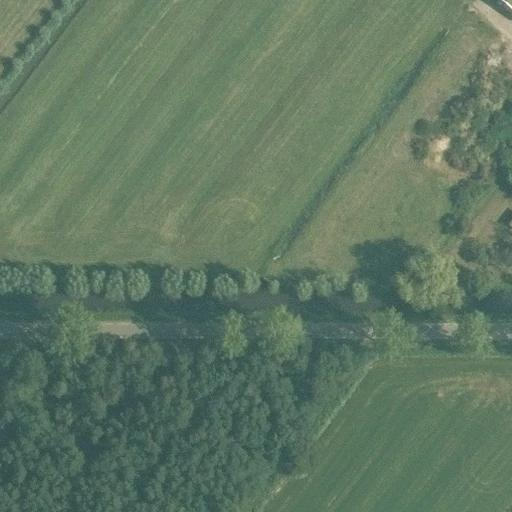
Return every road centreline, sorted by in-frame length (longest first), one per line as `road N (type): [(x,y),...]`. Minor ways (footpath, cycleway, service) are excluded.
road 1 (tertiary): [(511,332),(0,331)]
road 2 (track): [(46,331),(44,391),(0,459)]
